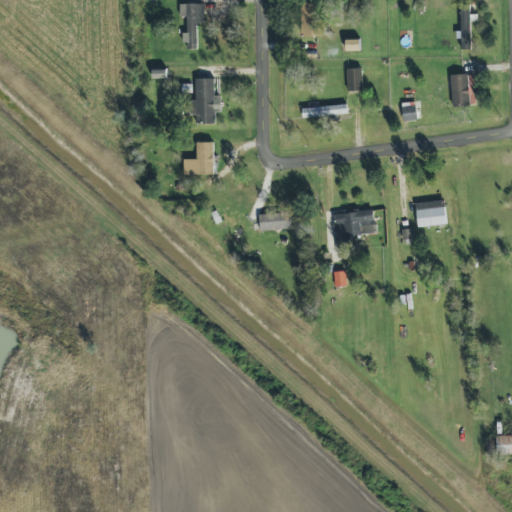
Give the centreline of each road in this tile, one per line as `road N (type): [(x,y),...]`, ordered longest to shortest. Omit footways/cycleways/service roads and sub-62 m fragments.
road 1 (track): [(495,511),(0,60)]
road 2 (track): [(440,511),(0,115)]
road 3 (residential): [(511,131),(272,171),(268,0)]
